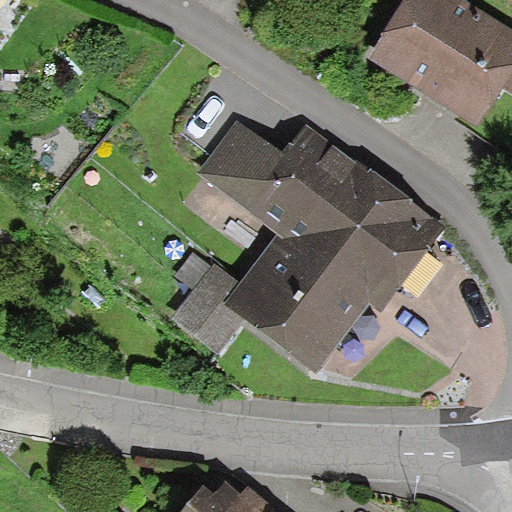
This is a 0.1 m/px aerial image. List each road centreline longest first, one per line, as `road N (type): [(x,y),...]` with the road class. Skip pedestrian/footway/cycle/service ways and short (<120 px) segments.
road 1 (residential): [(0,392),(175,424),(511,456)]
road 2 (residential): [(122,0),(238,56),(426,176),(500,263),(511,300)]
